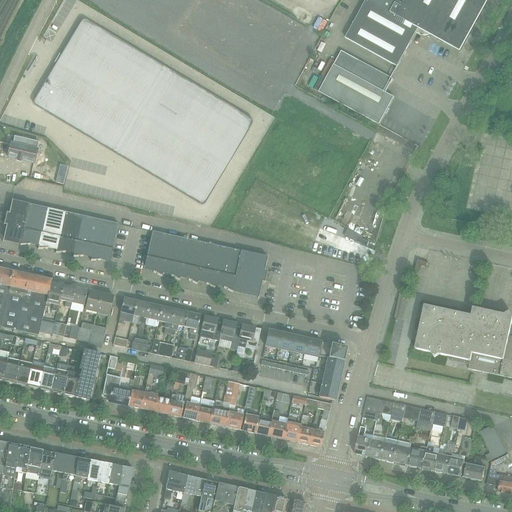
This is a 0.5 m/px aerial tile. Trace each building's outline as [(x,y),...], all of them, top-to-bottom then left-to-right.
[(365,0),(358,14),(345,38),(398,67),(419,29),(460,52),(488,0),(365,0)] [(33,102),(33,103),(34,105),(35,106),(201,205),(202,205),(203,205),(204,205),(205,204),(205,203),(252,124),(253,123),(253,121),(253,120),(252,119),(251,119),(86,20),(85,20),(83,20),(82,20),(82,21),(81,22),(34,101),(33,102)] [(314,90),(371,121),(379,125),(392,101),(384,96),(393,79),(341,51),(326,78),(322,75),(314,90)] [(8,158),(33,164),(38,144),(14,138),(12,144),(11,144),(8,158)] [(39,243),(38,247),(38,250),(48,249),(48,245),(57,247),(55,253),(65,253),(66,249),(74,251),(73,257),(83,257),(83,253),(92,255),(90,261),(100,261),(101,257),(111,259),(118,224),(29,204),(29,205),(12,202),(12,201),(9,213),(6,213),(5,217),(7,218),(7,221),(4,221),(3,225),(6,226),(3,239),(4,239),(4,238),(21,242),(20,246),(30,245),(31,241),(39,243)] [(207,280),(206,284),(214,289),(216,282),(224,284),(223,288),(232,293),(233,289),(258,294),(258,295),(259,295),(262,283),(264,283),(265,279),(263,279),(264,275),(266,275),(267,271),(264,270),(267,257),(267,258),(241,252),(152,232),(144,267),(154,269),(153,273),(162,277),(163,271),(171,272),(170,276),(179,281),(181,274),(189,276),(188,280),(197,285),(198,278),(207,280)] [(415,270),(415,271),(419,272),(421,266),(427,268),(428,264),(428,263),(427,263),(427,264),(418,261),(416,270),(415,270)] [(0,269),(0,326),(2,327),(14,272),(0,269)] [(51,281),(14,272),(2,327),(2,328),(40,336),(41,332),(40,332),(41,325),(42,325),(46,305),(51,283),(51,281)] [(59,285),(51,283),(46,305),(53,306),(52,311),(57,312),(60,300),(63,285),(63,286),(59,285)] [(63,286),(63,285),(60,300),(66,301),(65,307),(71,309),(72,303),(75,288),(75,289),(71,288),(63,286)] [(75,288),(72,303),(84,305),(87,291),(87,292),(83,291),(83,290),(75,289),(75,288)] [(89,291),(87,301),(85,310),(97,313),(101,294),(89,291)] [(113,297),(101,294),(97,313),(109,315),(113,297)] [(136,301),(124,299),(118,324),(123,325),(126,314),(133,316),(136,301)] [(145,304),(136,301),(133,316),(140,317),(139,323),(140,323),(138,329),(139,329),(137,338),(134,337),(132,349),(138,351),(141,339),(142,339),(145,324),(145,323),(149,305),(145,304)] [(149,304),(149,305),(145,323),(145,324),(146,325),(156,328),(158,327),(159,321),(162,307),(149,304)] [(425,306),(415,350),(431,353),(434,358),(439,355),(470,362),(468,369),(511,378),(511,326),(511,327),(511,322),(511,315),(510,312),(505,315),(473,308),(471,316),(425,306)] [(170,309),(162,307),(159,321),(165,323),(164,328),(165,328),(164,334),(169,335),(174,311),(170,310),(170,309)] [(174,310),(174,311),(169,335),(174,337),(176,331),(177,331),(178,326),(184,327),(188,313),(174,310)] [(200,316),(188,313),(184,327),(183,331),(189,333),(189,334),(191,334),(189,340),(194,341),(200,316)] [(204,316),(202,326),(199,337),(218,341),(222,326),(216,325),(217,320),(204,316)] [(49,327),(42,325),(41,325),(40,332),(41,332),(52,335),(55,322),(50,321),(49,327)] [(236,324),(223,321),(222,326),(218,341),(217,346),(236,351),(237,347),(241,330),(235,329),(236,324)] [(56,322),(55,322),(52,335),(64,338),(66,326),(56,323),(56,322)] [(105,329),(92,325),(91,330),(90,333),(104,336),(105,329)] [(255,328),(242,325),(241,330),(237,347),(245,349),(246,345),(257,348),(260,335),(254,333),(255,328)] [(69,338),(76,340),(79,327),(72,326),(69,338)] [(81,328),(79,327),(76,340),(88,343),(90,333),(91,330),(81,328)] [(282,334),(277,333),(268,331),(265,346),(278,349),(282,334)] [(104,336),(90,333),(88,343),(87,346),(101,349),(104,336)] [(295,337),(282,334),(278,349),(291,352),(295,337)] [(308,339),(295,337),(291,352),(304,355),(308,339)] [(127,341),(115,338),(113,345),(126,348),(127,341)] [(141,339),(138,351),(146,353),(148,340),(142,339),(141,339)] [(308,339),(304,355),(318,358),(318,356),(321,342),(308,339)] [(167,344),(154,342),(151,354),(164,357),(167,344)] [(318,356),(328,358),(343,362),(344,362),(347,348),(321,342),(318,356)] [(174,346),(167,344),(164,357),(171,359),(174,346)] [(16,346),(11,345),(8,359),(2,382),(15,385),(20,362),(13,360),(16,346)] [(179,347),(176,360),(190,363),(193,350),(179,347)] [(74,349),(74,350),(71,360),(78,362),(80,351),(74,349)] [(194,364),(213,368),(216,354),(197,350),(194,364)] [(79,371),(81,371),(80,376),(75,399),(88,402),(100,354),(83,351),(79,371)] [(223,356),(216,354),(213,368),(220,369),(223,356)] [(110,357),(107,369),(115,370),(117,358),(116,358),(116,359),(111,358),(111,357),(110,357)] [(328,358),(325,371),(340,375),(343,362),(328,358)] [(33,365),(20,362),(15,385),(28,388),(33,365)] [(45,367),(33,365),(28,388),(40,390),(45,367)] [(58,365),(57,370),(52,393),(63,396),(69,373),(61,371),(63,366),(58,365)] [(150,365),(144,393),(140,409),(154,412),(157,398),(157,396),(149,394),(153,378),(161,379),(163,368),(150,365)] [(57,370),(45,367),(40,390),(52,393),(57,370)] [(190,374),(177,371),(174,383),(184,385),(186,379),(189,379),(190,374)] [(322,384),(337,388),(340,375),(325,371),(322,384)] [(80,376),(69,373),(63,396),(75,398),(75,399),(80,376)] [(180,418),(195,421),(198,407),(189,405),(193,389),(194,390),(197,376),(190,374),(189,379),(184,403),(180,418)] [(106,375),(102,395),(103,395),(103,396),(104,396),(104,395),(110,397),(108,402),(128,407),(132,389),(131,389),(130,391),(119,389),(121,379),(108,376),(108,375),(106,375)] [(134,377),(132,389),(128,407),(140,409),(144,393),(137,392),(140,379),(134,377)] [(212,379),(205,377),(199,406),(199,405),(198,407),(195,421),(209,424),(212,408),(204,407),(207,394),(209,395),(212,379)] [(224,396),(223,402),(229,404),(234,384),(228,383),(225,396),(224,396)] [(174,386),(167,384),(164,395),(163,400),(157,398),(154,412),(167,415),(173,390),(174,386)] [(240,385),(234,384),(229,404),(230,404),(229,405),(235,407),(240,385)] [(319,398),(334,401),(337,388),(322,384),(319,398)] [(245,407),(250,408),(252,402),(254,399),(256,389),(249,387),(245,407)] [(178,391),(173,390),(167,415),(180,418),(184,403),(176,401),(178,391)] [(271,392),(264,390),(262,401),(269,403),(271,392)] [(291,403),(305,406),(307,399),(293,396),(291,403)] [(374,399),(367,398),(364,412),(371,413),(374,399)] [(307,399),(305,406),(317,408),(318,402),(307,399)] [(381,401),(374,399),(371,413),(378,415),(378,414),(381,401)] [(393,403),(381,401),(378,414),(390,416),(393,403)] [(331,405),(318,402),(317,408),(323,410),(318,431),(312,430),(309,446),(320,448),(324,432),(330,412),(331,405)] [(406,406),(393,403),(390,416),(397,417),(397,415),(403,417),(406,406)] [(420,409),(406,406),(403,417),(403,419),(418,422),(420,409)] [(213,407),(212,408),(209,424),(224,427),(228,410),(213,407)] [(236,412),(228,410),(224,427),(240,431),(244,411),(236,409),(236,412)] [(435,413),(420,409),(418,422),(432,425),(435,413)] [(246,412),(244,422),(242,431),(255,434),(258,418),(251,416),(252,414),(246,412)] [(272,412),(271,421),(270,424),(270,425),(267,437),(283,440),(286,425),(277,423),(279,413),(272,412)] [(371,413),(364,412),(362,418),(376,422),(378,415),(371,413)] [(447,415),(435,413),(432,425),(444,428),(447,415)] [(302,416),(300,426),(297,443),(309,446),(312,430),(306,429),(309,417),(302,416)] [(460,418),(453,417),(451,428),(457,430),(460,418)] [(271,421),(258,418),(255,434),(267,437),(270,425),(270,424),(271,421)] [(287,419),(286,425),(283,440),(297,443),(300,426),(293,424),(294,420),(287,419)] [(480,433),(483,438),(494,432),(492,427),(483,431),(480,433)] [(367,429),(361,428),(355,455),(368,457),(372,440),(365,439),(367,429)] [(483,438),(485,443),(497,438),(494,432),(483,438)] [(385,439),(373,437),(372,440),(368,457),(368,458),(369,457),(381,460),(384,444),(385,439)] [(386,438),(385,439),(384,444),(381,460),(394,463),(397,447),(399,441),(386,438)] [(485,443),(488,449),(500,443),(497,438),(485,443)] [(471,441),(464,440),(462,451),(461,451),(460,456),(468,458),(471,441)] [(412,444),(399,441),(397,447),(394,463),(408,466),(412,449),(411,449),(412,444)] [(488,449),(491,454),(502,448),(500,443),(488,449)] [(18,446),(7,444),(0,487),(0,511),(9,511),(15,473),(16,464),(18,446)] [(29,448),(18,446),(16,464),(15,473),(26,474),(26,466),(29,448)] [(445,457),(439,456),(436,472),(448,475),(451,459),(454,447),(450,446),(448,452),(446,451),(445,457)] [(427,449),(423,469),(436,472),(439,456),(440,450),(434,449),(428,447),(427,449)] [(42,451),(29,448),(26,466),(26,474),(23,492),(35,494),(38,477),(39,469),(42,451)] [(420,448),(419,451),(412,449),(408,466),(423,469),(427,449),(420,448)] [(505,454),(502,448),(491,454),(493,460),(505,454)] [(55,453),(42,451),(39,469),(38,477),(43,478),(43,479),(50,480),(52,471),(55,453)] [(57,452),(56,454),(55,453),(52,471),(58,473),(55,488),(60,489),(66,456),(61,455),(61,453),(57,452)] [(72,455),(71,457),(66,456),(60,489),(60,493),(66,494),(68,482),(67,482),(69,475),(75,476),(78,458),(77,458),(76,456),(72,455)] [(84,457),(83,459),(78,458),(75,476),(72,490),(76,491),(78,483),(79,483),(80,477),(86,479),(90,461),(88,460),(88,458),(84,457)] [(92,459),(91,461),(90,461),(86,479),(86,480),(97,482),(101,463),(97,462),(97,460),(92,459)] [(464,462),(451,459),(448,475),(461,477),(464,462)] [(107,462),(106,464),(101,463),(97,482),(108,485),(112,465),(111,465),(110,463),(107,462)] [(466,464),(466,468),(464,478),(482,482),(484,475),(486,468),(479,467),(479,463),(474,462),(474,466),(466,464)] [(115,464),(113,466),(112,465),(108,485),(118,487),(122,467),(118,466),(117,464),(115,464)] [(118,487),(115,499),(114,506),(124,508),(133,469),(122,467),(118,487)] [(496,471),(489,470),(487,485),(499,487),(498,492),(511,494),(511,477),(496,475),(496,471)] [(169,473),(165,490),(163,499),(169,500),(171,492),(182,494),(183,494),(187,477),(178,474),(178,475),(169,473)] [(204,481),(187,477),(183,494),(182,494),(181,503),(186,505),(189,495),(200,497),(204,481)] [(200,497),(197,511),(202,511),(203,511),(206,499),(212,500),(216,483),(204,481),(200,497)] [(218,484),(214,502),(234,506),(238,489),(218,484)] [(107,491),(100,489),(99,495),(95,495),(94,501),(104,504),(106,497),(107,491)] [(241,511),(247,491),(238,489),(234,506),(232,511),(241,511)] [(251,511),(256,493),(247,491),(241,511),(251,511)] [(261,511),(265,495),(256,493),(251,511),(261,511)] [(271,511),(275,497),(265,495),(261,511),(271,511)] [(115,499),(106,497),(104,504),(114,506),(115,499)] [(278,497),(276,498),(275,497),(271,511),(283,511),(286,500),(281,499),(280,497),(278,497)] [(288,500),(286,510),(285,511),(304,511),(306,504),(301,503),(300,501),(296,501),(295,502),(288,500)] [(84,509),(82,509),(81,511),(84,511),(83,511),(90,511),(93,503),(86,501),(84,509)] [(46,509),(50,510),(57,511),(58,506),(58,505),(47,503),(46,509)]
